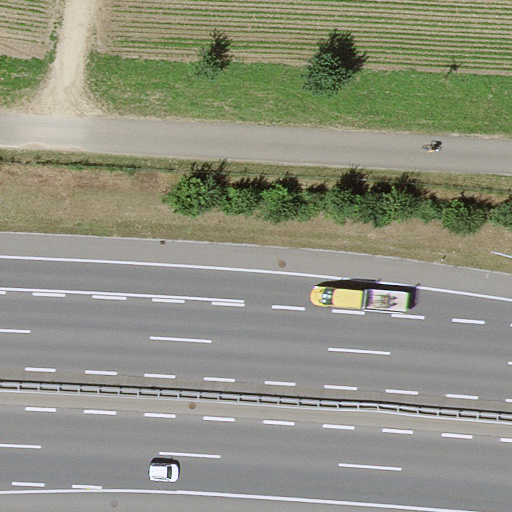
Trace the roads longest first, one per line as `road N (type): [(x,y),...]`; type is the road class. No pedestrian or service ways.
road 1 (motorway): [(0,447),(511,486)]
road 2 (motorway): [(511,363),(0,329)]
road 3 (track): [(0,132),(511,157)]
road 4 (track): [(79,0),(50,135)]
